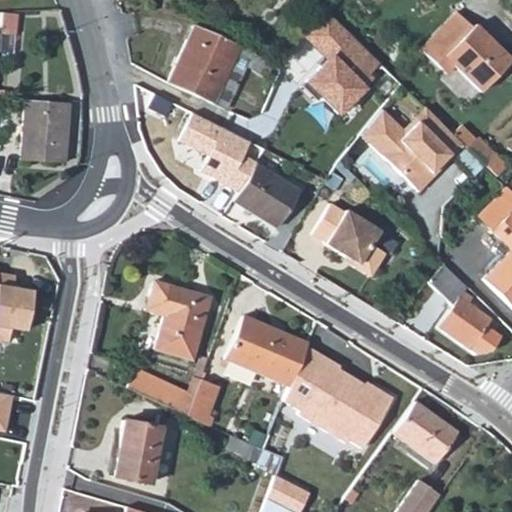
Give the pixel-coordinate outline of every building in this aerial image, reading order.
[(337,120),(372,81),(366,76),(379,65),(326,13),(301,35),(325,61),(302,87),(337,120)] [(447,60),(452,65),(478,90),(507,60),(471,24),(467,28),(452,13),(430,36),(434,40),(423,53),(438,68),(447,60)] [(14,15),(0,15),(0,18),(0,35),(13,36),(14,15)] [(262,78),(271,65),(262,58),(191,25),(165,81),(224,108),(244,65),(262,78)] [(434,40),(430,36),(418,48),(423,53),(434,40)] [(443,73),(452,65),(447,60),(438,68),(443,73)] [(163,114),(170,101),(152,92),(145,105),(163,114)] [(23,101),(19,160),(61,163),(65,104),(23,101)] [(399,128),(402,131),(424,108),(421,105),(399,128)] [(373,135),(366,142),(412,187),(434,164),(437,167),(460,144),(450,134),(424,108),(402,131),(399,128),(378,107),(364,124),(363,125),(373,135)] [(247,141),(190,112),(175,139),(205,155),(198,170),(220,182),(220,183),(234,190),(241,181),(252,163),(253,161),(240,154),(247,141)] [(363,125),(364,124),(353,116),(351,119),(362,127),(363,125)] [(357,133),(362,127),(351,119),(332,142),(342,151),(357,133)] [(373,135),(363,125),(362,127),(357,133),(366,142),(373,135)] [(459,125),(450,134),(460,144),(465,148),(473,139),(459,125)] [(490,151),(475,137),(473,139),(465,148),(479,163),(490,151)] [(505,166),(490,151),(479,163),(483,166),(494,177),(505,166)] [(252,163),(241,181),(234,190),(229,199),(272,225),(294,189),(252,163)] [(412,187),(414,190),(437,167),(434,164),(412,187)] [(508,250),(479,279),(511,311),(511,215),(508,212),(511,206),(511,194),(503,186),(475,216),(508,250)] [(341,211),(327,203),(309,233),(322,241),(321,243),(354,262),(351,266),(367,276),(381,253),(366,243),(375,230),(341,210),(341,211)] [(463,285),(441,265),(426,280),(450,304),(459,291),(463,285)] [(14,278),(0,275),(0,345),(1,346),(2,332),(24,335),(31,295),(12,291),(14,278)] [(150,299),(155,278),(151,277),(145,297),(150,299)] [(207,295),(155,278),(150,299),(165,303),(162,313),(153,345),(189,357),(207,295)] [(450,304),(435,325),(477,356),(493,335),(481,327),(488,317),(465,302),(467,297),(459,291),(450,304)] [(165,303),(150,299),(150,300),(147,308),(162,313),(165,303)] [(303,346),(304,344),(240,316),(223,359),(285,387),(293,368),(301,351),(303,346)] [(285,387),(279,400),(296,411),(294,414),(343,443),(345,440),(359,448),(389,398),(369,385),(367,388),(335,369),(337,366),(303,346),(301,351),(293,368),(285,387)] [(131,366),(126,386),(185,414),(192,395),(131,366)] [(192,395),(185,414),(204,423),(208,414),(204,412),(214,383),(198,378),(192,395)] [(0,436),(8,438),(16,399),(0,395),(0,436)] [(389,433),(432,463),(454,432),(411,401),(389,433)] [(120,420),(110,476),(147,482),(156,426),(120,420)] [(271,456),(246,444),(240,456),(264,468),(271,456)] [(420,511),(434,493),(414,478),(391,511),(420,511)] [(297,511),(306,496),(275,481),(264,504),(281,511),(297,511)]
